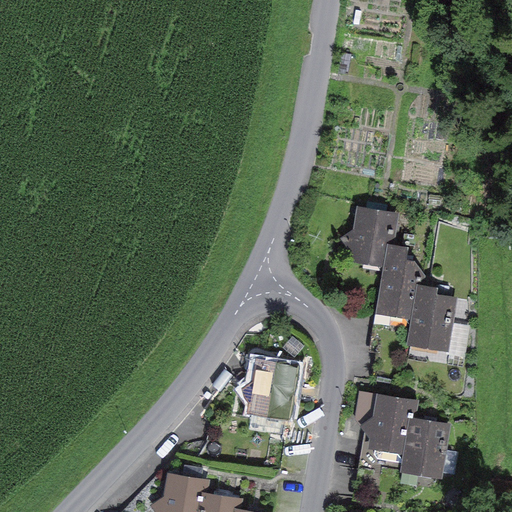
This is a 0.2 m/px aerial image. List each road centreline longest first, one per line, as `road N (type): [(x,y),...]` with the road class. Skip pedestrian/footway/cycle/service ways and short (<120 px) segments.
road 1 (track): [(475,0),(495,172),(500,468)]
road 2 (unclassified): [(250,274),(162,404),(56,511)]
road 3 (unclassified): [(322,0),(301,125),(250,274)]
road 4 (residential): [(250,274),(306,306),(330,345),(312,511)]
